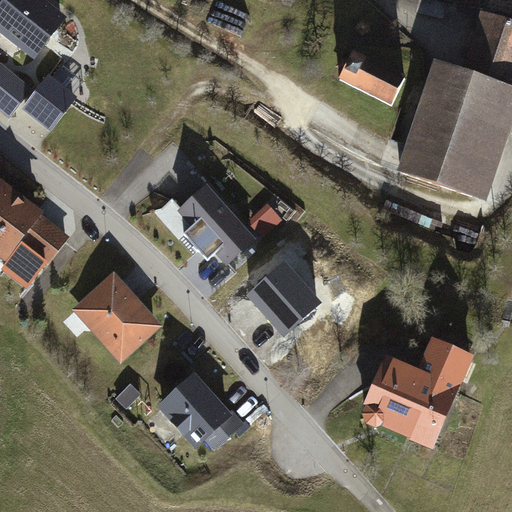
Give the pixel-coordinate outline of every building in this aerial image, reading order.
[(66,21),(38,0),(6,0),(0,8),(0,28),(38,57),(66,21)] [(228,0),(161,0),(157,10),(215,33),(228,0)] [(511,24),(485,16),(465,76),(511,91),(511,88),(511,24)] [(407,78),(355,53),(351,62),(348,68),(345,73),(342,80),(393,105),(407,78)] [(465,76),(437,66),(401,172),(475,197),(511,91),(465,76)] [(35,91),(1,67),(0,68),(0,105),(17,117),(35,91)] [(55,79),(32,112),(60,132),(84,99),(55,79)] [(258,237),(208,181),(179,207),(193,223),(186,230),(209,256),(217,249),(229,263),(258,237)] [(26,211),(0,189),(0,262),(6,268),(24,248),(42,263),(63,238),(29,208),(26,211)] [(158,328),(117,281),(81,312),(105,339),(111,334),(128,354),(158,328)] [(419,372),(391,360),(365,418),(435,449),(474,360),(433,341),(419,372)] [(230,416),(195,378),(163,408),(198,445),(230,416)] [(219,448),(244,425),(233,414),(209,437),(219,448)]
